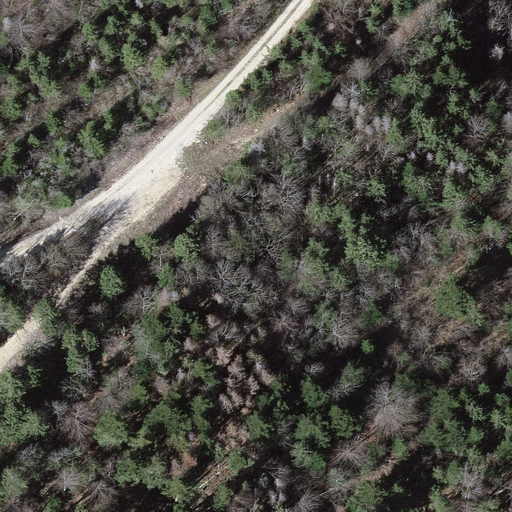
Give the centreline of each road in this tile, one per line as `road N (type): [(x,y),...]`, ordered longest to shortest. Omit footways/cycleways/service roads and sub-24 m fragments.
road 1 (track): [(443,0),(304,108),(0,258)]
road 2 (track): [(302,0),(0,363)]
